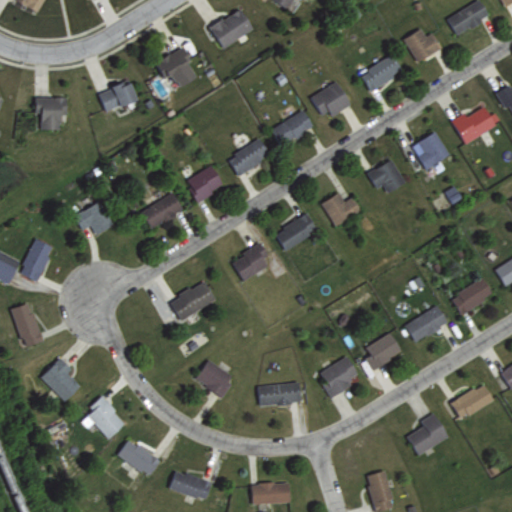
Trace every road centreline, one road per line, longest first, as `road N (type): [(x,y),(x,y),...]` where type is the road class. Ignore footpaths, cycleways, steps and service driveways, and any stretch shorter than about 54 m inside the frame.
road 1 (residential): [(161,256),(98,301),(97,320),(156,405),(230,442),(313,443),(511,318)]
road 2 (residential): [(511,37),(161,256)]
road 3 (residential): [(158,0),(77,46),(36,50),(0,38)]
